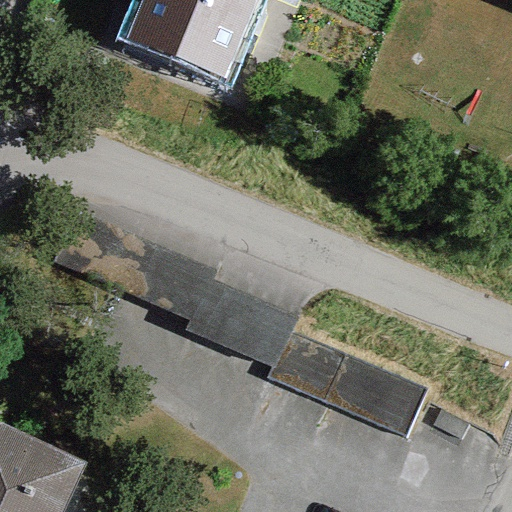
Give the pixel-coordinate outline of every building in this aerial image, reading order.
[(125,42),(146,0),(99,0),(88,24),(125,42)] [(280,0),(162,0),(139,53),(238,96),(280,0)] [(179,349),(410,444),(432,393),(292,336),(303,307),(76,214),(51,276),(186,331),(179,349)] [(484,437),(447,423),(437,449),(474,463),(484,437)] [(0,511),(83,511),(96,485),(0,441),(0,511)]
